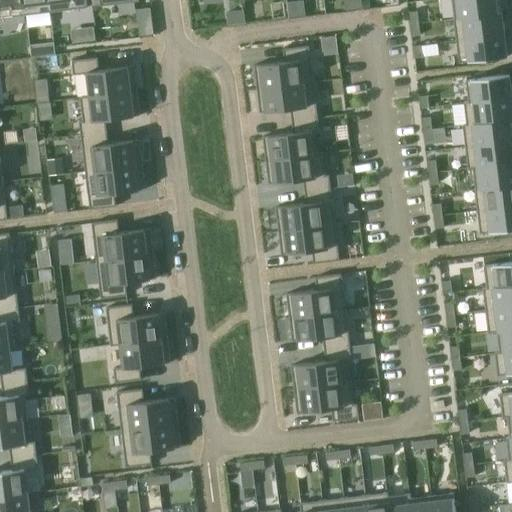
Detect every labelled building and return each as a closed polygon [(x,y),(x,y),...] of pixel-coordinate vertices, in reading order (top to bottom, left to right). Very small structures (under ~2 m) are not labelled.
[(0,0),(0,18),(26,15),(23,0),(0,0)] [(48,0),(23,0),(26,15),(50,12),(48,0)] [(48,0),(50,12),(87,7),(86,0),(48,0)] [(496,0),(451,0),(454,18),(453,18),(453,19),(502,13),(501,12),(498,13),(496,0)] [(417,11),(409,12),(411,24),(419,23),(417,11)] [(502,13),(453,19),(456,41),(504,35),(502,13)] [(419,23),(411,24),(412,36),(420,35),(419,23)] [(504,35),(456,41),(459,63),(507,57),(504,35)] [(48,43),(31,44),(32,57),(49,55),(48,43)] [(437,43),(422,45),(423,57),(438,55),(437,43)] [(421,45),(413,46),(415,58),(423,57),(421,45)] [(285,61),(254,65),(257,89),(313,82),(309,46),(283,49),(285,61)] [(97,57),(72,61),(73,75),(87,73),(89,95),(80,97),(80,98),(137,91),(134,66),(99,70),(97,57)] [(466,80),(468,101),(511,96),(509,74),(466,80)] [(222,76),(191,78),(194,150),(226,148),(222,76)] [(313,82),(257,89),(260,113),(290,109),(292,121),(318,117),(313,82)] [(83,121),(79,121),(81,135),(107,132),(105,120),(140,115),(137,91),(80,98),(83,121)] [(428,95),(420,96),(421,108),(429,107),(428,95)] [(464,102),(466,124),(511,118),(511,97),(511,96),(468,101),(464,102)] [(293,133),(263,136),(265,160),(322,153),(322,152),(317,153),(315,131),(319,131),(318,117),(292,121),(293,133)] [(430,117),(422,118),(424,130),(432,129),(430,117)] [(511,118),(466,124),(462,124),(465,146),(511,140),(511,129),(511,120),(511,119),(511,118)] [(432,129),(424,130),(425,142),(433,141),(432,129)] [(107,132),(81,135),(85,172),(142,165),(139,140),(108,144),(107,132)] [(511,140),(465,146),(468,168),(511,162),(511,140)] [(225,153),(199,155),(202,185),(228,182),(225,153)] [(322,153),(265,160),(268,184),(303,179),(305,191),(330,188),(329,175),(325,175),(322,153)] [(436,160),(428,161),(429,173),(437,172),(436,160)] [(511,162),(468,168),(468,169),(473,169),(475,189),(474,189),(474,190),(511,185),(511,162)] [(142,165),(85,172),(90,209),(116,206),(114,193),(145,189),(142,165)] [(437,172),(429,173),(430,185),(438,184),(437,172)] [(511,185),(474,190),(477,212),(511,207),(511,185)] [(306,203),(275,207),(278,231),(335,224),(330,188),(305,191),(306,203)] [(54,213),(67,211),(66,199),(52,201),(54,213)] [(441,203),(433,204),(434,216),(442,215),(441,203)] [(511,207),(477,212),(480,233),(511,229),(511,207)] [(442,215),(434,216),(436,228),(444,227),(442,215)] [(117,220),(92,223),(96,261),(153,254),(150,229),(119,233),(117,220)] [(335,224),(278,231),(281,254),(312,250),(314,263),(339,260),(335,224)] [(0,272),(14,271),(9,233),(0,234),(0,272)] [(153,254),(96,261),(101,298),(127,295),(125,282),(156,278),(153,254)] [(511,261),(484,265),(486,287),(511,284),(511,261)] [(14,271),(0,272),(0,309),(18,308),(14,271)] [(317,290),(286,294),(289,317),(345,310),(341,274),(315,277),(317,290)] [(450,280),(442,281),(444,293),(452,292),(450,280)] [(511,284),(486,287),(483,288),(485,310),(511,306),(511,284)] [(79,294),(66,295),(67,304),(80,302),(79,294)] [(453,302),(445,303),(447,315),(455,314),(453,302)] [(132,304),(106,307),(111,345),(167,338),(164,313),(133,317),(132,304)] [(511,306),(485,310),(488,332),(511,329),(511,306)] [(0,347),(14,345),(11,322),(20,321),(18,308),(0,309),(0,347)] [(345,310),(289,317),(292,341),(323,337),(324,349),(350,346),(345,310)] [(455,314),(447,315),(448,327),(456,326),(455,314)] [(511,329),(488,332),(488,333),(497,332),(499,352),(494,352),(495,353),(511,351),(511,329)] [(167,338),(111,345),(111,346),(120,345),(123,367),(114,368),(115,382),(141,379),(140,366),(170,363),(167,338)] [(14,345),(0,347),(0,372),(2,384),(28,381),(26,368),(12,369),(10,347),(14,346),(14,345)] [(326,361),(291,365),(294,389),(350,382),(350,381),(345,381),(343,360),(352,359),(350,346),(324,349),(326,361)] [(459,346),(450,347),(452,359),(460,358),(459,346)] [(511,351),(495,353),(497,376),(511,373),(511,351)] [(460,358),(452,359),(453,371),(461,370),(460,358)] [(3,396),(0,396),(0,421),(27,418),(24,395),(29,394),(28,381),(2,384),(3,396)] [(350,382),(294,389),(297,412),(331,408),(333,421),(359,418),(357,404),(353,404),(350,382)] [(142,389),(117,392),(121,429),(178,422),(175,398),(144,401),(142,389)] [(511,392),(500,394),(502,416),(511,414),(511,392)] [(90,394),(78,395),(79,404),(91,402),(90,394)] [(437,401),(433,402),(434,410),(438,409),(444,408),(443,400),(437,401)] [(466,409),(458,410),(460,422),(468,421),(466,409)] [(511,414),(502,416),(503,417),(507,417),(510,437),(506,437),(506,438),(511,436),(511,414)] [(27,418),(0,421),(0,447),(9,446),(11,458),(37,455),(35,441),(25,442),(23,420),(27,419),(27,418)] [(468,421),(460,422),(461,434),(469,433),(468,421)] [(178,422),(121,429),(126,467),(152,464),(150,451),(181,447),(178,422)] [(436,439),(424,440),(425,448),(437,447),(436,439)] [(424,440),(412,442),(413,450),(425,448),(424,440)] [(393,444),(381,445),(382,453),(394,452),(393,444)] [(381,445),(369,447),(370,455),(382,453),(381,445)] [(350,449),(338,451),(339,459),(351,457),(350,449)] [(338,451),(326,452),(327,460),(339,459),(338,451)] [(472,452),(464,453),(465,465),(473,464),(472,452)] [(12,470),(0,471),(0,496),(28,493),(25,470),(38,468),(37,455),(11,458),(12,470)] [(307,455),(295,456),(296,464),(308,463),(307,455)] [(295,456),(283,458),(284,466),(296,464),(295,456)] [(264,460),(252,461),(253,470),(265,468),(264,460)] [(252,461),(240,463),(241,471),(253,470),(252,461)] [(473,464),(465,465),(467,477),(475,476),(473,464)] [(170,475),(158,476),(159,484),(171,483),(170,475)] [(158,476),(146,477),(147,486),(159,484),(158,476)] [(80,486),(92,485),(92,477),(79,478),(80,486)] [(126,480),(114,481),(115,489),(127,488),(126,480)] [(114,481),(102,483),(103,491),(115,489),(114,481)] [(389,511),(387,492),(365,495),(367,511),(389,511)] [(387,492),(389,511),(411,511),(409,493),(388,496),(387,492)] [(29,511),(28,493),(0,496),(0,511),(29,511)] [(410,493),(409,493),(411,511),(433,511),(432,495),(410,498),(410,493)] [(455,511),(453,493),(432,495),(433,511),(455,511)] [(367,511),(365,495),(344,498),(345,511),(367,511)] [(477,496),(469,497),(471,509),(479,507),(477,496)] [(345,511),(344,498),(322,500),(323,511),(345,511)] [(323,511),(322,500),(300,503),(301,511),(323,511)] [(280,511),(280,509),(279,509),(279,511),(301,511),(300,503),(301,511),(296,511),(280,511)]
